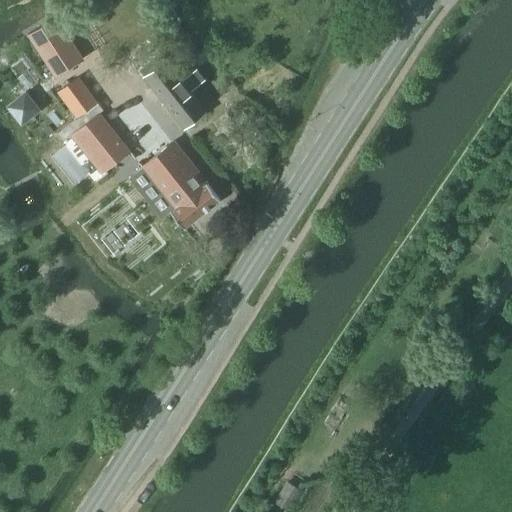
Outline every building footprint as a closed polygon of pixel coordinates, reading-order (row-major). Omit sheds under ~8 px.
[(54,77),(79,60),(53,18),(44,23),(27,34),(54,77)] [(159,52),(137,69),(183,128),(205,111),(190,92),(201,83),(193,72),(181,81),(159,52)] [(76,118),(93,105),(74,79),(56,92),(76,118)] [(100,174),(130,151),(99,112),(69,135),(100,174)] [(173,208),(169,211),(184,228),(219,200),(172,142),(140,168),(173,208)] [(287,511),(300,490),(287,482),(274,503),(287,511)]
